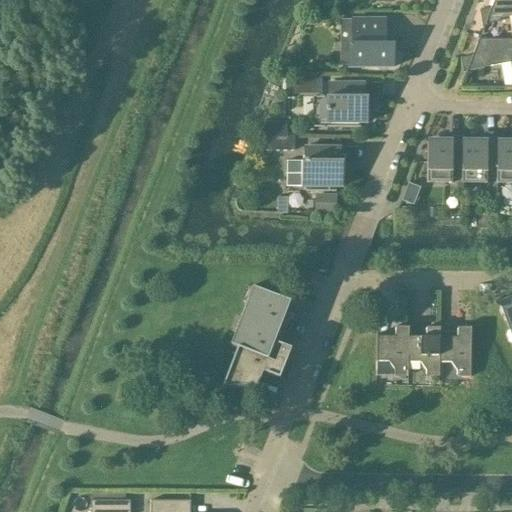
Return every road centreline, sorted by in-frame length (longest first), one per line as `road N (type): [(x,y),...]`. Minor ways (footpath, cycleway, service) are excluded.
road 1 (residential): [(259,483),(511,485)]
road 2 (residential): [(259,483),(338,280)]
road 3 (residential): [(338,280),(408,98)]
road 4 (residential): [(511,277),(338,280)]
